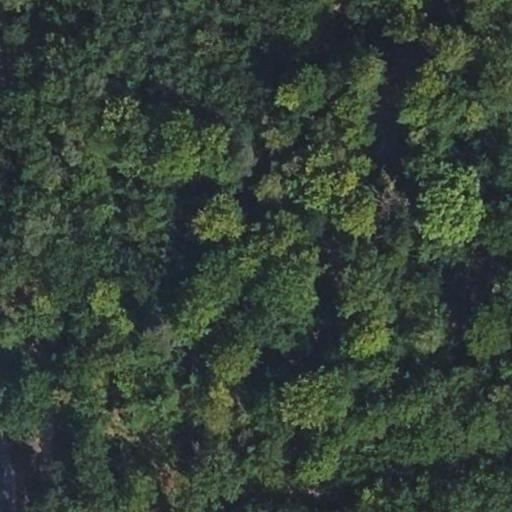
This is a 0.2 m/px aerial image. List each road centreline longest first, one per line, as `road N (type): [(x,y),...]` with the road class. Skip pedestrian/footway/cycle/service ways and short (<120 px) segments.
road 1 (track): [(39,409),(169,0)]
road 2 (track): [(511,469),(202,511)]
